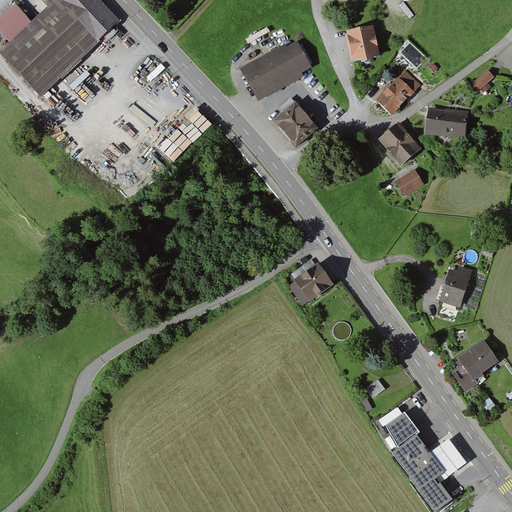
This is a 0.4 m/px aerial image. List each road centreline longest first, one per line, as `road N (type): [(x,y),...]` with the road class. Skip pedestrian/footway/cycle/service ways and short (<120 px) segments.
road 1 (secondary): [(279,171),(511,494)]
road 2 (unclassified): [(511,37),(398,119),(331,129),(279,171)]
road 3 (secondary): [(122,0),(279,171)]
road 4 (track): [(315,0),(361,121)]
